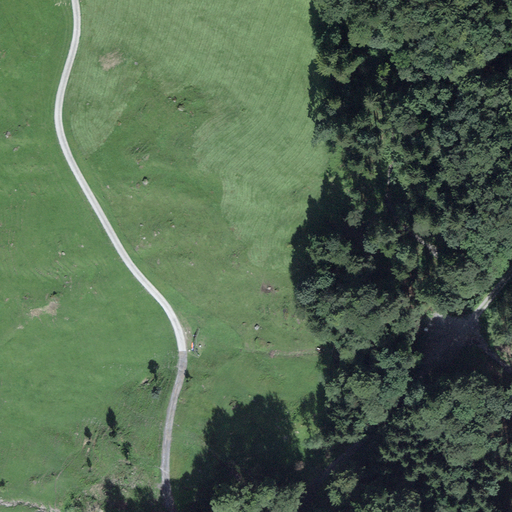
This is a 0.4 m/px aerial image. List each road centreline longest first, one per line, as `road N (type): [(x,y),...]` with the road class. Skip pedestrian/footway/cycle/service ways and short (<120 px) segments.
road 1 (track): [(75,0),(59,132),(181,342),(165,435),(172,511)]
road 2 (track): [(299,511),(322,475),(511,272)]
